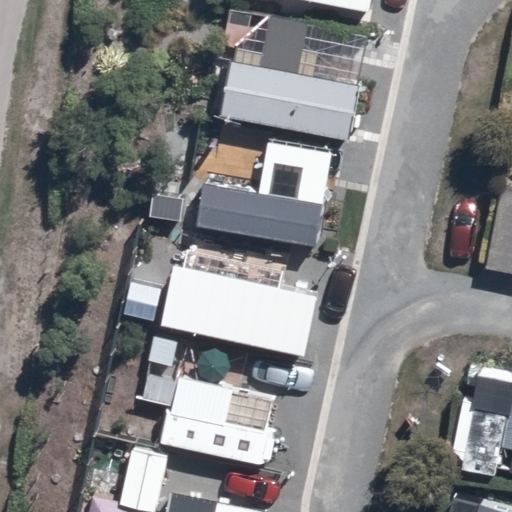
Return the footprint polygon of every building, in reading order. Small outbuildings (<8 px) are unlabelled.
[(303,0),(383,15),(386,0),(303,0)] [(191,104),(186,133),(241,142),(247,109),(355,127),(371,29),(232,6),(215,108),(191,104)] [(196,221),(233,227),(229,257),(274,263),(278,233),(324,240),(340,134),(268,124),(260,177),(203,169),(196,221)] [(511,185),(489,182),(479,256),(511,260),(511,185)] [(511,361),(467,355),(450,459),(500,467),(504,438),(511,439),(511,361)] [(257,511),(149,492),(145,511),(257,511)] [(511,511),(511,506),(479,498),(475,511),(511,511)]
